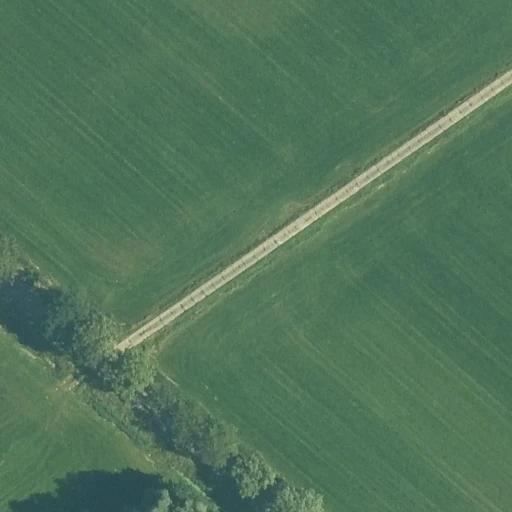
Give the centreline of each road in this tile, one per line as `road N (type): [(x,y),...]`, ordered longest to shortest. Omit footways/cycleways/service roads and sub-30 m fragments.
road 1 (track): [(96,364),(511,75)]
road 2 (unclassified): [(267,511),(0,281)]
